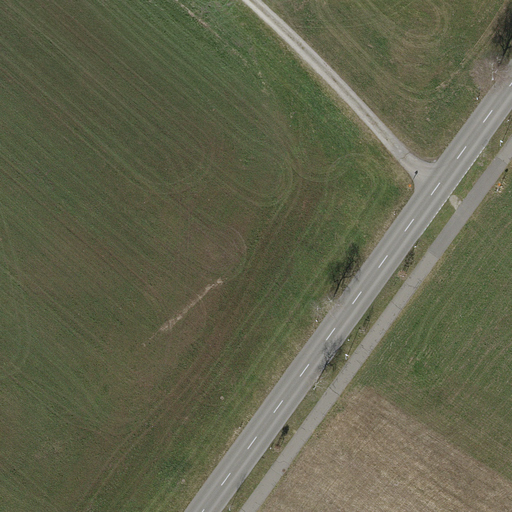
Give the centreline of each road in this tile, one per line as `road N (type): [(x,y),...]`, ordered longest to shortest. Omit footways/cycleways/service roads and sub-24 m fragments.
road 1 (tertiary): [(511,87),(203,511)]
road 2 (track): [(438,189),(248,0)]
